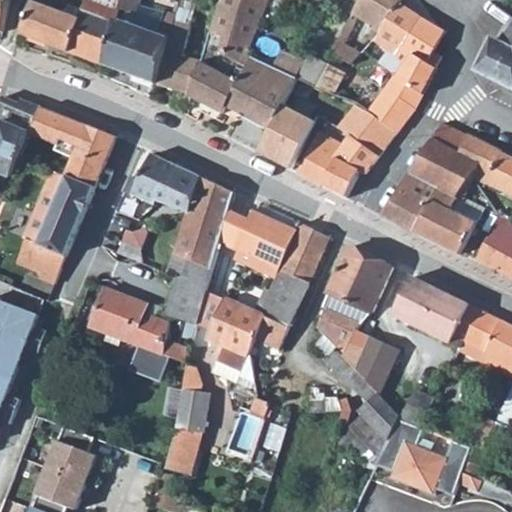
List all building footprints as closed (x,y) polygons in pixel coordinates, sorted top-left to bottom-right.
[(0,0),(0,31),(4,33),(11,0),(0,0)] [(106,65),(123,0),(87,0),(80,20),(33,2),(21,34),(106,65)] [(123,0),(106,65),(157,84),(175,23),(178,15),(166,11),(166,12),(141,5),(142,0),(123,0)] [(191,96),(225,115),(229,108),(240,114),(272,130),(299,79),(276,68),(250,56),(271,0),(220,0),(203,63),(192,93),(191,96)] [(383,31),(400,3),(402,0),(361,0),(354,13),(383,31)] [(422,17),(400,3),(383,31),(380,36),(376,40),(398,57),(422,17)] [(369,112),(399,132),(416,109),(438,68),(436,68),(443,56),(434,52),(446,32),(422,17),(398,57),(398,58),(389,52),(380,63),(396,75),(369,112)] [(193,27),(175,23),(157,84),(192,93),(203,63),(185,58),(193,27)] [(479,70),(511,86),(511,29),(502,43),(495,39),(479,70)] [(333,54),(354,65),(363,55),(345,45),(348,41),(341,38),(333,54)] [(276,68),(299,79),(307,64),(283,52),(276,68)] [(307,64),(299,79),(335,95),(347,74),(312,54),(307,64)] [(0,171),(14,177),(32,134),(43,107),(23,99),(22,103),(7,94),(0,97),(0,171)] [(399,132),(369,112),(357,105),(339,128),(353,136),(380,156),(399,132)] [(115,138),(43,107),(32,134),(56,145),(58,140),(74,147),(63,174),(97,188),(115,138)] [(225,115),(236,121),(240,114),(229,108),(225,115)] [(286,109),(272,130),(261,153),(295,173),(319,123),(286,109)] [(411,173),(445,190),(455,192),(470,174),(492,146),(444,123),(411,173)] [(320,132),(299,173),(348,198),(380,156),(353,136),(346,145),(320,132)] [(470,174),(478,178),(511,194),(511,155),(492,146),(470,174)] [(174,184),(182,167),(154,154),(142,181),(132,176),(126,191),(157,206),(160,201),(157,201),(168,181),(174,184)] [(160,201),(190,212),(192,213),(202,176),(182,167),(174,184),(168,181),(157,201),(160,201)] [(54,171),(25,238),(28,239),(19,263),(42,272),(41,276),(58,282),(97,188),(63,174),(54,171)] [(384,217),(417,234),(445,190),(411,173),(384,217)] [(192,213),(190,212),(177,254),(190,259),(214,268),(221,243),(231,209),(235,192),(202,176),(192,213)] [(0,188),(0,197),(5,200),(10,187),(2,184),(0,188)] [(417,234),(462,255),(487,208),(455,192),(445,190),(417,234)] [(299,232),(255,210),(250,219),(231,209),(221,243),(281,271),(299,232)] [(477,259),(511,277),(511,222),(501,217),(477,259)] [(262,313),(268,315),(258,339),(281,350),(331,238),(302,224),(299,232),(281,271),(262,313)] [(149,229),(130,226),(127,241),(147,244),(149,229)] [(329,293),(331,294),(374,313),(395,268),(350,247),(329,293)] [(185,273),(183,280),(206,292),(214,268),(190,259),(185,273)] [(414,277),(396,313),(398,317),(460,347),(462,348),(465,341),(455,337),(470,304),(414,277)] [(206,292),(183,280),(178,279),(167,315),(198,325),(206,292)] [(93,328),(143,346),(134,370),(162,381),(171,357),(188,364),(192,350),(169,341),(172,323),(158,319),(162,308),(150,303),(149,304),(108,288),(93,328)] [(324,307),(327,309),(363,325),(374,313),(331,294),(324,307)] [(214,373),(239,383),(242,377),(257,383),(253,356),(252,355),(258,339),(268,315),(262,313),(229,298),(226,299),(208,340),(226,347),(214,373)] [(0,421),(40,316),(0,300),(0,421)] [(460,347),(459,350),(511,376),(511,324),(470,304),(455,337),(465,341),(462,348),(460,347)] [(327,309),(318,328),(321,330),(317,335),(321,339),(326,334),(338,348),(358,370),(373,337),(357,330),(363,325),(327,309)] [(48,334),(40,331),(33,350),(41,353),(48,334)] [(358,370),(381,394),(402,350),(373,337),(358,370)] [(326,361),(372,402),(381,394),(358,370),(338,348),(326,361)] [(179,429),(205,433),(211,394),(203,392),(204,385),(199,367),(189,366),(185,390),(179,429)] [(405,418),(423,425),(435,399),(418,391),(405,418)] [(362,412),(364,414),(392,437),(400,419),(401,416),(381,394),(372,402),(362,412)] [(22,400),(15,397),(8,416),(15,419),(22,400)] [(257,397),(252,412),(268,417),(272,403),(257,397)] [(511,428),(511,398),(510,398),(498,422),(498,424),(511,428)] [(312,412),(327,412),(326,402),(312,403),(312,412)] [(351,427),(382,457),(392,437),(364,414),(351,427)] [(498,422),(485,416),(472,444),(485,450),(498,424),(498,422)] [(473,448),(455,441),(448,458),(419,446),(425,429),(400,419),(392,437),(382,457),(378,466),(395,472),(392,479),(436,496),(439,489),(456,496),(460,484),(479,493),(486,479),(476,475),(464,470),(467,464),(473,448)] [(96,438),(65,427),(60,441),(59,441),(48,468),(88,483),(99,456),(91,452),(96,438)] [(464,470),(476,475),(478,466),(467,464),(464,470)] [(88,483),(48,468),(38,495),(39,496),(34,510),(39,511),(68,511),(70,508),(78,511),(88,483)] [(511,492),(486,479),(479,493),(479,494),(511,503),(511,492)]
